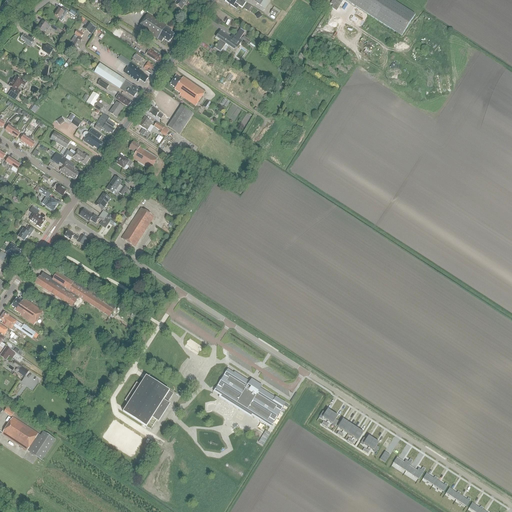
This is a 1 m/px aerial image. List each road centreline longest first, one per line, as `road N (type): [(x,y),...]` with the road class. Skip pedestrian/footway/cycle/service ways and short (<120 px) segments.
road 1 (unclassified): [(511,505),(64,214)]
road 2 (secondary): [(79,193),(212,0)]
